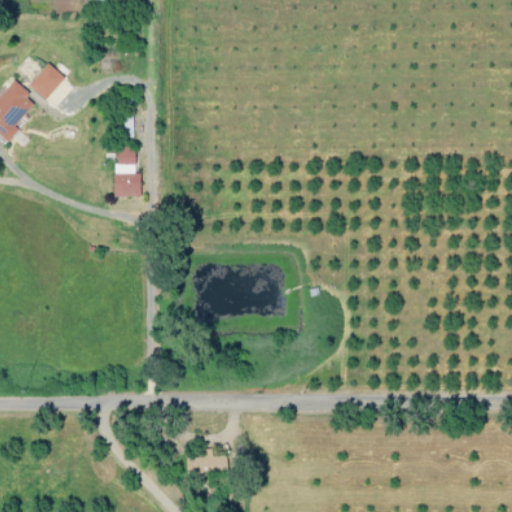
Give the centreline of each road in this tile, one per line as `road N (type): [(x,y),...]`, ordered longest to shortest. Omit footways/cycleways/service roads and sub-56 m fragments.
road 1 (residential): [(511,403),(0,405)]
road 2 (residential): [(179,511),(102,437),(94,404)]
